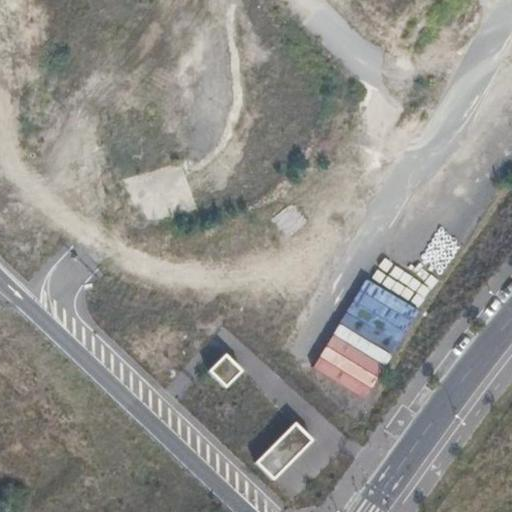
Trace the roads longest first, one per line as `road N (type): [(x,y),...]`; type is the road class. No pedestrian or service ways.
road 1 (motorway): [(0,128),(96,425),(174,511)]
road 2 (motorway): [(0,276),(143,418),(253,511)]
road 3 (motorway): [(0,248),(29,511)]
road 4 (secondary): [(511,316),(366,511)]
road 5 (motorway): [(0,372),(28,422),(105,511)]
